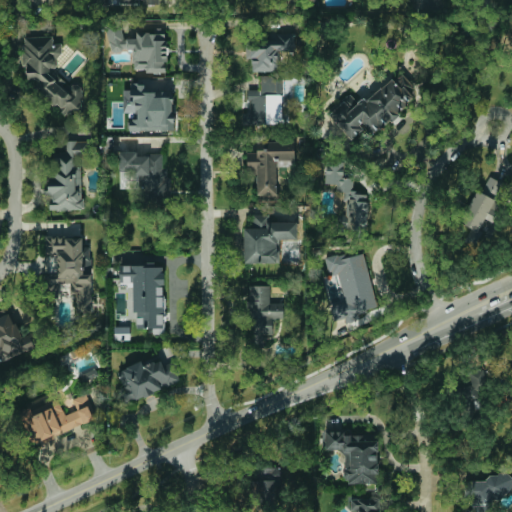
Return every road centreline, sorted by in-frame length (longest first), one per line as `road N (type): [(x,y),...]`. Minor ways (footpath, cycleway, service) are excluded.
road 1 (tertiary): [(473,311),(39,511)]
road 2 (residential): [(224,426),(208,395),(203,33)]
road 3 (residential): [(440,326),(415,252),(417,203),(440,161),(479,133)]
road 4 (residential): [(420,511),(417,413),(393,349)]
road 5 (residential): [(0,271),(12,250),(12,145),(0,124)]
